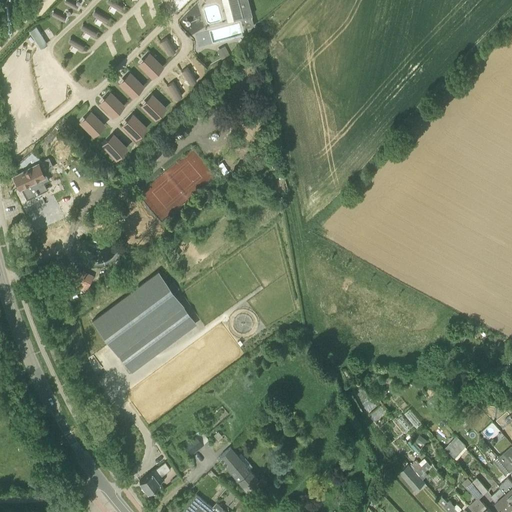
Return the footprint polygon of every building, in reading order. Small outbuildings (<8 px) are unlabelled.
[(167,0),(154,0),(167,12),(173,5),(167,0)] [(228,0),(233,20),(240,18),(242,23),(243,23),(245,28),(254,26),(251,16),(252,15),(248,0),(228,0)] [(55,10),(52,14),(64,20),(67,16),(55,10)] [(41,46),(48,42),(38,25),(30,29),(41,46)] [(76,37),(68,44),(74,51),(82,44),(76,37)] [(218,51),(221,58),(229,54),(226,47),(218,51)] [(26,74),(33,71),(24,52),(17,56),(26,74)] [(152,56),(142,66),(152,76),(162,66),(152,56)] [(89,69),(95,76),(103,69),(96,62),(89,69)] [(133,96),(142,86),(133,76),(123,86),(133,96)] [(58,89),(52,93),(64,110),(70,106),(58,89)] [(113,115),(123,105),(113,95),(103,105),(113,115)] [(166,108),(156,98),(146,108),(156,118),(166,108)] [(103,125),(94,115),(84,124),(93,134),(103,125)] [(49,142),(61,129),(64,127),(62,124),(66,120),(64,118),(55,127),(41,141),(46,145),(49,142)] [(147,128),(137,118),(127,128),(137,138),(147,128)] [(126,147),(116,137),(106,147),(116,157),(126,147)] [(48,156),(36,162),(22,169),(20,162),(11,170),(19,187),(14,191),(27,220),(54,207),(46,191),(47,190),(44,183),(49,181),(45,172),(53,168),(48,156)] [(176,248),(170,251),(174,259),(180,255),(176,248)] [(85,292),(94,276),(76,266),(68,283),(85,292)] [(87,317),(112,353),(112,352),(124,369),(190,322),(179,306),(179,305),(155,270),(87,317)] [(176,280),(171,282),(174,290),(179,288),(176,280)] [(81,297),(74,290),(68,295),(74,303),(81,297)] [(72,305),(67,300),(62,304),(67,309),(72,305)] [(382,406),(371,413),(375,420),(386,412),(382,406)] [(191,453),(204,443),(195,433),(183,444),(191,453)] [(422,447),(428,440),(420,434),(415,441),(422,447)] [(455,458),(466,446),(457,436),(445,448),(455,458)] [(441,456),(446,451),(441,445),(436,450),(441,456)] [(247,489),(258,480),(230,447),(219,456),(247,489)] [(499,456),(511,471),(511,469),(511,462),(504,452),(499,456)] [(506,475),(511,471),(499,456),(493,460),(506,475)] [(411,465),(420,476),(425,472),(431,466),(424,459),(419,463),(417,460),(411,465)] [(148,492),(160,483),(164,480),(161,476),(170,469),(165,462),(139,481),(148,492)] [(420,476),(411,465),(410,466),(409,464),(399,472),(416,492),(426,483),(420,476)] [(474,480),(470,476),(468,477),(474,484),(483,494),(488,490),(477,477),(474,480)] [(463,482),(469,488),(474,484),(468,477),(463,482)] [(388,487),(394,482),(391,478),(385,483),(388,487)] [(500,487),(511,500),(511,482),(510,479),(500,487)] [(479,497),(479,498),(483,494),(474,484),(469,488),(477,498),(479,497)] [(504,511),(511,505),(511,500),(500,487),(491,495),(496,501),(504,511)] [(212,507),(195,494),(182,510),(184,511),(225,511),(221,508),(222,507),(216,502),(212,507)] [(448,502),(442,495),(438,498),(450,511),(458,511),(455,507),(456,506),(450,500),(448,502)] [(477,498),(469,506),(473,510),(474,511),(491,511),(479,498),(479,497),(477,498)]
